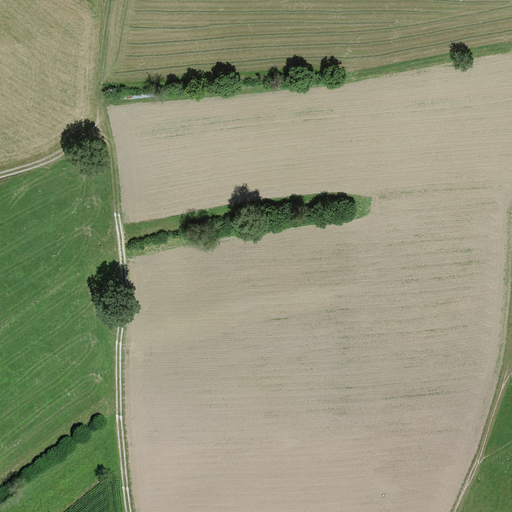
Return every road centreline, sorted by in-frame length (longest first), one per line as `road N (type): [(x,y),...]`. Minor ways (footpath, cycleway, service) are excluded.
road 1 (track): [(127,511),(117,395),(122,273),(105,121)]
road 2 (track): [(101,86),(334,77)]
road 3 (track): [(0,175),(59,153),(105,121),(101,86)]
